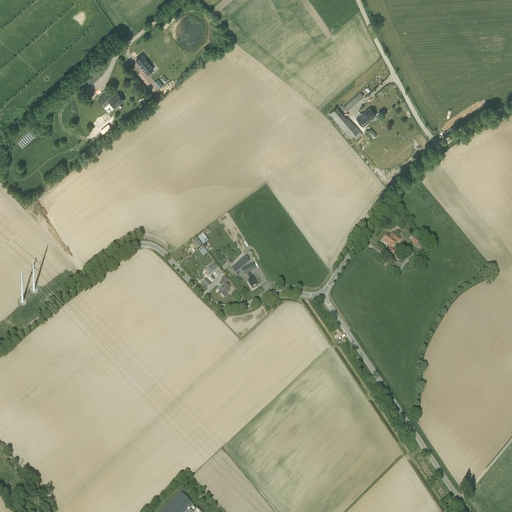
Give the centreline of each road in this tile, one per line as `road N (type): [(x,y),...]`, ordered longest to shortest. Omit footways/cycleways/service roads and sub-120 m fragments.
road 1 (unclassified): [(323,295),(280,292),(219,306),(154,246),(136,244),(0,350)]
road 2 (unclassified): [(467,511),(323,295)]
road 3 (unclassified): [(323,295),(383,207),(438,147)]
road 4 (unclassified): [(438,147),(357,0)]
